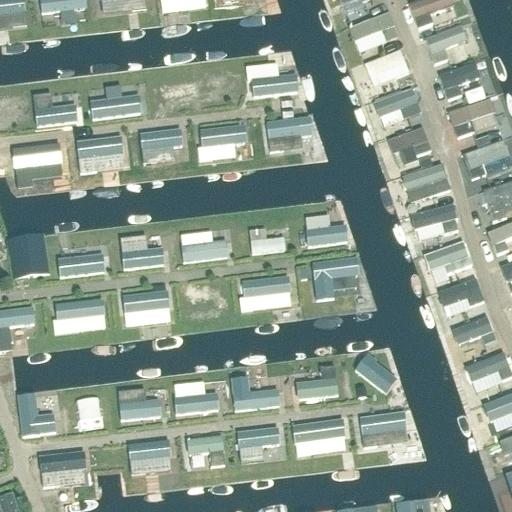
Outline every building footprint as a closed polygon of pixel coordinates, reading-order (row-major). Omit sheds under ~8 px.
[(100,0),(101,15),(120,14),(120,19),(136,18),(135,0),(100,0)] [(198,0),(153,0),(153,15),(199,16),(198,0)] [(451,0),(435,0),(409,9),(415,24),(454,10),(451,0)] [(14,6),(0,6),(0,30),(15,30),(14,6)] [(80,23),(81,8),(34,7),(34,22),(80,23)] [(343,33),(351,58),(392,44),(384,19),(343,33)] [(461,29),(420,44),(427,64),(468,49),(461,29)] [(393,54),(357,70),(367,94),(390,84),(386,75),(399,69),(393,54)] [(273,60),(249,66),(258,102),(283,95),(273,60)] [(436,80),(445,101),(475,89),(467,67),(436,80)] [(199,80),(201,105),(232,103),(232,89),(217,90),(217,79),(199,80)] [(162,103),(170,103),(170,108),(194,106),(193,83),(161,85),(162,103)] [(140,87),(121,88),(122,115),(154,113),(153,97),(140,98),(140,87)] [(109,110),(120,111),(120,94),(109,94),(109,110)] [(410,94),(371,104),(375,117),(413,107),(410,94)] [(106,96),(82,97),(83,118),(107,116),(106,96)] [(66,108),(49,109),(49,100),(28,101),(29,124),(66,122),(66,108)] [(0,103),(0,130),(20,129),(19,114),(2,115),(1,104),(0,103)] [(446,132),(487,120),(483,105),(442,117),(446,132)] [(305,122),(262,129),(263,136),(306,129),(305,122)] [(223,133),(224,151),(247,150),(247,132),(223,133)] [(262,135),(263,158),(299,156),(299,165),(314,164),(312,132),(262,135)] [(415,136),(385,144),(389,159),(396,157),(398,167),(431,157),(428,147),(419,149),(415,136)] [(511,138),(458,159),(465,176),(511,158),(511,138)] [(175,141),(138,143),(139,169),(177,167),(175,141)] [(126,148),(84,151),(86,176),(127,174),(126,148)] [(19,166),(20,188),(67,186),(66,164),(19,166)] [(494,210),(497,220),(511,215),(511,187),(471,198),(477,224),(492,221),(490,211),(494,210)] [(321,220),(298,224),(300,236),(324,232),(322,223),(336,221),(333,204),(319,206),(321,220)] [(413,247),(439,240),(435,225),(447,222),(444,211),(406,221),(413,247)] [(249,230),(249,251),(287,250),(287,237),(266,238),(265,229),(249,230)] [(511,248),(511,231),(487,241),(493,256),(511,248)] [(224,236),(208,236),(209,260),(245,259),(244,244),(225,245),(224,236)] [(300,243),(301,254),(343,247),(341,237),(300,243)] [(47,277),(42,238),(8,243),(7,243),(13,282),(47,277)] [(136,241),(137,253),(170,251),(170,239),(136,241)] [(125,265),(123,254),(112,256),(109,243),(86,247),(91,272),(125,265)] [(425,275),(464,264),(459,249),(421,260),(425,275)] [(159,273),(185,273),(186,258),(145,258),(145,270),(159,270),(159,273)] [(511,260),(495,266),(507,299),(511,296),(511,260)] [(325,318),(363,313),(357,270),(318,275),(322,306),(323,306),(325,318)] [(299,305),(298,276),(265,278),(267,307),(299,305)] [(240,294),(193,301),(195,315),(242,308),(240,294)] [(175,297),(136,298),(137,324),(176,323),(175,297)] [(48,309),(49,325),(99,323),(99,307),(48,309)] [(0,346),(5,346),(5,331),(29,330),(28,319),(0,320),(0,346)] [(450,339),(457,350),(473,341),(479,351),(492,344),(479,322),(450,339)] [(358,361),(359,373),(346,374),(348,396),(375,395),(372,360),(358,361)] [(463,370),(467,383),(504,373),(501,360),(463,370)] [(310,386),(330,385),(330,372),(309,373),(310,386)] [(270,382),(272,392),(227,400),(230,414),(287,404),(283,380),(270,382)] [(240,381),(226,382),(226,395),(241,395),(240,381)] [(305,393),(306,406),(334,405),(334,392),(305,393)] [(111,395),(112,408),(136,407),(136,394),(111,395)] [(506,416),(511,414),(511,398),(481,409),(490,434),(509,428),(506,416)] [(14,431),(23,429),(24,436),(39,434),(36,414),(25,416),(22,401),(9,403),(14,431)] [(53,405),(54,432),(96,430),(95,414),(71,415),(71,405),(53,405)] [(155,414),(113,415),(113,426),(156,424),(155,414)] [(391,452),(390,441),(399,440),(398,425),(366,427),(368,454),(391,452)] [(346,459),(358,457),(353,429),(319,435),(324,462),(346,458),(346,459)] [(233,469),(271,467),(269,436),(231,438),(233,469)] [(313,436),(280,441),(283,465),(316,460),(313,436)] [(185,449),(186,474),(223,473),(223,448),(185,449)] [(73,472),(93,472),(93,454),(73,454),(73,472)] [(175,481),(174,456),(137,458),(138,483),(175,481)] [(62,501),(60,485),(62,484),(60,467),(32,470),(35,504),(62,501)] [(511,475),(503,477),(507,501),(511,500),(511,475)] [(0,511),(12,511),(9,498),(0,500),(0,511)]
